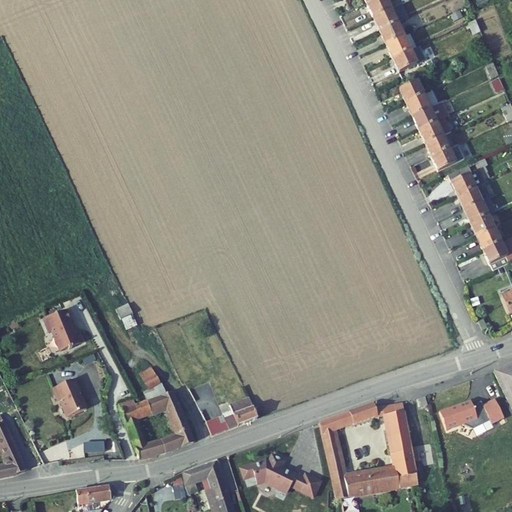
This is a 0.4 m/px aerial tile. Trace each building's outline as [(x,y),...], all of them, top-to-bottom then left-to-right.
[(376,18),(393,10),(388,0),(379,0),(369,5),(376,18)] [(376,18),(382,31),(399,23),(393,10),(376,18)] [(480,34),(475,22),(468,24),(473,37),(480,34)] [(399,23),(382,31),(388,44),(406,36),(399,23)] [(406,36),(388,44),(395,58),(412,50),(406,36)] [(412,50),(395,58),(402,72),(419,64),(412,50)] [(499,77),(494,64),(486,68),(491,80),(499,77)] [(496,94),(503,91),(498,81),(492,84),(496,94)] [(419,82),(403,89),(410,104),(426,96),(419,82)] [(416,118),(433,110),(426,96),(410,104),(416,118)] [(511,109),(510,105),(502,109),(508,123),(511,121),(511,109)] [(416,118),(423,131),(439,123),(433,110),(416,118)] [(423,131),(429,144),(445,136),(439,123),(423,131)] [(435,158),(452,150),(445,136),(429,144),(435,158)] [(468,159),(462,145),(452,150),(435,158),(442,172),(468,159)] [(451,176),(462,199),(480,190),(473,176),(476,175),(472,166),(451,176)] [(462,199),(468,212),(493,201),(487,187),(480,190),(462,199)] [(493,201),(468,212),(474,225),(492,217),(499,213),(493,201)] [(492,217),(474,225),(478,235),(496,227),(492,217)] [(496,227),(478,235),(485,250),(503,241),(496,227)] [(485,250),(495,271),(506,266),(511,262),(511,236),(503,241),(485,250)] [(511,316),(511,295),(499,301),(506,319),(511,316)] [(125,308),(114,313),(118,323),(129,318),(125,308)] [(67,322),(62,310),(38,321),(44,334),(47,333),(56,352),(64,348),(65,350),(68,348),(67,347),(78,342),(73,329),(70,331),(66,323),(67,322)] [(129,318),(118,323),(123,334),(134,329),(129,318)] [(488,325),(485,319),(478,322),(482,328),(488,325)] [(511,365),(493,373),(511,411),(511,365)] [(149,369),(137,374),(144,389),(156,383),(149,369)] [(72,378),(50,388),(56,402),(58,401),(65,417),(83,409),(76,392),(78,391),(72,378)] [(119,411),(124,423),(133,448),(137,458),(139,462),(192,442),(170,392),(119,411)] [(451,404),(433,413),(441,430),(457,423),(467,426),(485,418),(487,422),(499,417),(490,397),(478,403),(476,399),(461,407),(451,404)] [(227,429),(257,419),(248,399),(231,407),(234,414),(223,418),(227,429)] [(345,479),(336,435),(376,420),(383,420),(393,457),(412,452),(407,432),(404,420),(402,411),(376,409),(373,406),(319,425),(337,500),(347,499),(347,511),(358,511),(358,496),(422,487),(418,473),(399,478),(397,472),(345,479)] [(203,419),(206,425),(217,421),(214,414),(203,419)] [(0,478),(11,477),(25,472),(0,416),(0,447),(9,465),(0,467),(0,478)] [(411,419),(404,420),(407,432),(414,430),(411,419)] [(104,453),(103,442),(84,442),(84,454),(104,453)] [(412,452),(393,457),(397,472),(399,478),(418,473),(412,452)] [(273,456),(269,463),(282,470),(286,463),(273,456)] [(291,489),(297,478),(282,470),(269,463),(267,461),(242,470),(246,480),(255,477),(257,485),(265,482),(279,490),(280,493),(284,495),(287,495),(291,489)] [(184,490),(186,497),(196,492),(192,483),(209,477),(213,489),(206,491),(213,511),(234,511),(217,462),(182,475),(184,490)] [(304,482),(297,478),(291,489),(298,493),(304,482)] [(304,482),(298,493),(313,501),(321,487),(306,478),(304,482)] [(108,487),(76,494),(78,507),(110,502),(108,487)]
